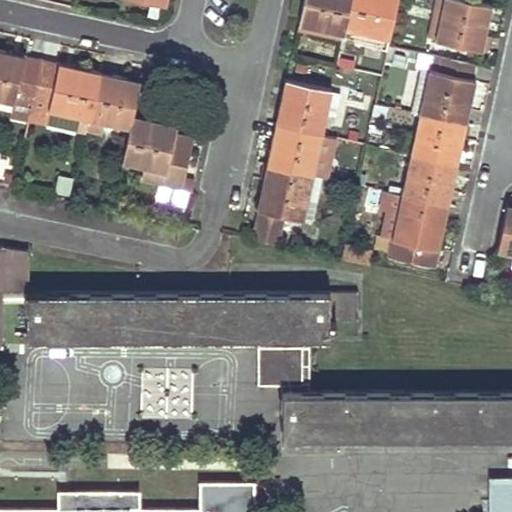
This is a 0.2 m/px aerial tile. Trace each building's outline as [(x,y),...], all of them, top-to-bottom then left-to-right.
[(305,0),(301,19),(345,29),(346,24),(351,0),(305,0)] [(351,0),(346,24),(391,34),(397,0),(351,0)] [(438,0),(430,38),(433,38),(437,39),(436,41),(480,51),(490,5),(468,0),(438,0)] [(345,29),(301,19),(298,31),(342,41),(345,29)] [(42,62),(0,52),(0,93),(14,97),(13,103),(32,108),(42,62)] [(420,115),(426,116),(465,125),(475,80),(471,79),(474,65),(445,59),(418,53),(415,66),(423,68),(413,113),(420,115)] [(100,75),(42,62),(32,108),(50,112),(47,124),(87,133),(87,130),(100,75)] [(140,83),(100,75),(87,130),(95,132),(103,134),(107,117),(131,123),(133,116),(140,83)] [(322,114),(324,115),(326,115),(336,117),(342,95),(333,94),(333,92),(286,81),(276,126),(317,135),(322,114)] [(0,93),(0,108),(30,115),(32,108),(13,103),(14,97),(0,93)] [(32,108),(30,115),(28,123),(47,127),(47,124),(50,112),(32,108)] [(321,136),(326,115),(324,115),(322,114),(317,135),(321,136)] [(176,126),(133,116),(131,123),(122,163),(143,168),(141,180),(182,189),(193,139),(174,135),(176,126)] [(426,116),(417,156),(456,164),(465,125),(426,116)] [(276,126),(267,166),(322,178),(330,138),(321,136),(317,135),(276,126)] [(456,164),(417,156),(410,186),(405,184),(403,195),(447,205),(456,164)] [(258,210),(259,211),(253,240),(280,246),(286,217),(303,220),(304,218),(312,220),(322,178),(267,166),(258,210)] [(74,178),(60,176),(57,192),(71,194),(74,178)] [(447,205),(403,195),(398,194),(389,238),(393,239),(389,255),(434,266),(447,205)] [(511,207),(507,207),(497,250),(511,253),(511,207)] [(369,265),(371,248),(343,244),(341,262),(369,265)] [(27,252),(2,248),(0,247),(0,348),(2,348),(2,291),(28,291),(27,252)] [(92,338),(92,293),(27,293),(27,338),(92,338)] [(242,293),(92,293),(92,338),(242,338),(242,293)] [(356,293),(242,293),(242,338),(328,338),(328,325),(335,325),(336,321),(356,321),(356,293)] [(258,347),(258,383),(283,383),(282,438),(349,437),(348,391),(301,391),(301,348),(258,347)] [(498,390),(348,391),(349,437),(498,437),(498,390)] [(511,390),(498,390),(498,437),(511,437),(511,390)] [(511,511),(511,475),(489,476),(489,511),(511,511)] [(57,509),(0,509),(0,511),(254,511),(254,482),(200,482),(199,509),(140,509),(140,491),(57,491),(57,509)]
